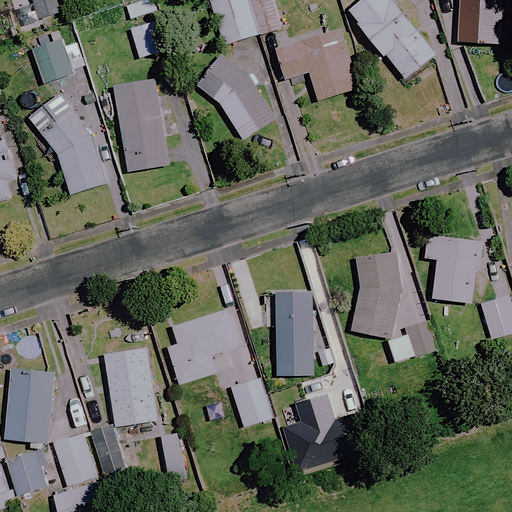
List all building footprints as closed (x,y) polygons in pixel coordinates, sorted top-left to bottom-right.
[(62,13),(58,0),(33,0),(40,20),(62,13)] [(253,0),(251,1),(250,0),(211,0),(225,47),(283,30),(274,0),(253,0)] [(436,57),(392,0),(367,0),(351,13),(385,57),(387,56),(406,81),(436,57)] [(502,46),(503,0),(461,0),(461,45),(502,46)] [(138,39),(142,59),(162,54),(155,24),(135,29),(138,39)] [(360,90),(341,31),(278,50),(288,82),(311,75),(319,103),(360,90)] [(76,75),(60,32),(31,43),(46,86),(76,75)] [(223,55),(203,79),(197,86),(222,106),(245,142),(279,120),(253,80),(223,55)] [(154,80),(147,81),(125,86),(114,89),(134,174),(174,165),(154,80)] [(93,136),(62,97),(32,121),(59,154),(74,197),(110,184),(93,136)] [(0,203),(16,199),(11,184),(24,180),(12,140),(0,143),(0,203)] [(480,241),(427,239),(426,260),(439,261),(437,302),(477,303),(480,241)] [(393,337),(402,260),(365,255),(356,333),(393,337)] [(315,292),(278,293),(279,378),(316,377),(315,292)] [(511,335),(511,299),(511,298),(483,305),(492,341),(511,335)] [(239,348),(228,311),(174,327),(180,345),(170,348),(181,385),(218,374),(212,356),(239,348)] [(443,352),(435,323),(407,330),(415,360),(443,352)] [(347,353),(339,324),(324,328),(332,357),(347,353)] [(159,422),(150,350),(107,355),(116,428),(159,422)] [(358,387),(349,357),(321,365),(330,395),(358,387)] [(54,373),(14,369),(7,441),(48,445),(54,373)] [(275,420),(264,379),(234,387),(245,428),(275,420)] [(127,469),(114,427),(93,434),(105,476),(127,469)] [(98,478),(85,436),(56,446),(69,487),(98,478)] [(49,489),(39,452),(10,460),(19,497),(49,489)] [(0,505),(8,502),(9,506),(17,503),(13,490),(9,492),(1,466),(0,465),(0,505)] [(107,511),(99,484),(56,496),(60,511),(107,511)]
